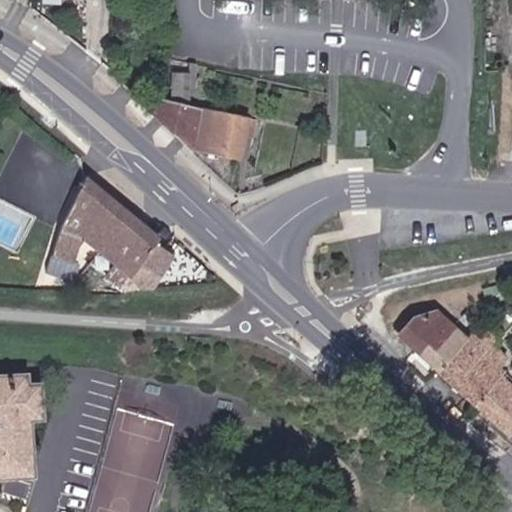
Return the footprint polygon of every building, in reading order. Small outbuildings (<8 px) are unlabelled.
[(171,99),(188,103),(188,76),(171,71),(171,99)] [(205,144),(204,149),(239,157),(248,118),(188,103),(171,99),(167,98),(160,96),(153,112),(191,149),(192,142),(205,144)] [(248,118),(239,157),(247,159),(257,120),(248,118)] [(111,226),(125,208),(85,175),(59,229),(52,252),(74,260),(83,235),(101,249),(116,231),(111,226)] [(132,276),(159,235),(125,208),(111,226),(116,231),(101,249),(132,276)] [(457,326),(441,311),(414,319),(399,336),(416,351),(434,333),(443,341),(457,326)] [(399,336),(414,319),(407,313),(391,329),(399,336)] [(439,372),(471,337),(457,326),(443,341),(434,333),(416,351),(439,372)] [(491,348),(475,333),(471,337),(439,372),(475,405),(501,377),(506,371),(491,357),(480,370),(475,365),(486,353),(491,348)] [(480,370),(491,357),(486,353),(475,365),(480,370)] [(25,377),(0,378),(0,476),(21,476),(33,475),(31,443),(30,419),(38,418),(36,386),(26,386),(25,377)] [(511,386),(501,377),(475,405),(511,439),(511,437),(511,386)] [(146,416),(140,511),(161,511),(167,417),(146,416)]
